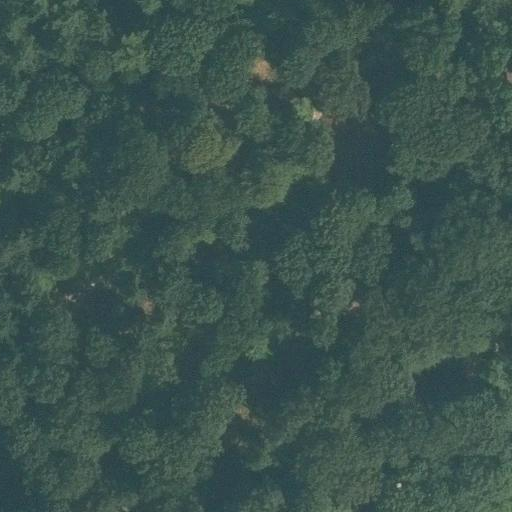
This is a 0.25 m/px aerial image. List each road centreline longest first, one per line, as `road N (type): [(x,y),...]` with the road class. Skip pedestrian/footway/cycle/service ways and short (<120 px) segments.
road 1 (unclassified): [(291,511),(330,391),(363,342),(511,223)]
road 2 (track): [(246,0),(371,55),(426,0)]
